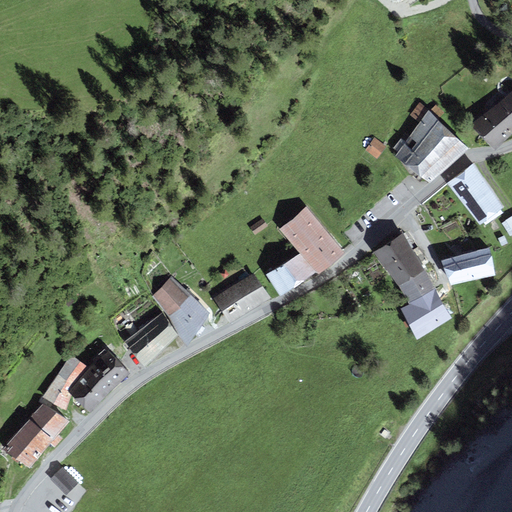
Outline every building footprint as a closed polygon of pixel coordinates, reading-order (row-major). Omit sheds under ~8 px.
[(511,126),(511,89),(475,122),(493,143),(511,126)] [(427,116),(436,106),(424,95),(415,105),(427,116)] [(471,139),(436,106),(427,116),(411,133),(402,141),(399,145),(434,178),(471,139)] [(402,141),(411,133),(406,129),(398,138),(402,141)] [(391,144),(381,137),(374,148),(383,154),(391,144)] [(478,159),(457,176),(487,216),(509,200),(478,159)] [(343,248),(306,203),(280,224),(301,249),(315,267),(318,269),(343,248)] [(262,216),(252,223),(256,229),(266,222),(262,216)] [(403,230),(377,246),(398,281),(425,266),(403,230)] [(489,244),(445,257),(452,279),(495,265),(489,244)] [(301,249),(267,272),(280,291),(315,267),(301,249)] [(410,301),(400,307),(417,335),(453,314),(436,286),(425,266),(398,281),(410,301)] [(269,295),(253,270),(215,293),(231,318),(269,295)] [(213,308),(176,273),(157,292),(192,337),(213,308)] [(148,360),(180,328),(165,307),(127,335),(141,355),(148,360)] [(106,347),(82,371),(71,389),(90,407),(128,368),(106,347)] [(70,350),(43,394),(61,405),(71,389),(82,371),(88,362),(70,350)] [(64,419),(42,400),(28,417),(51,435),(64,419)] [(51,435),(28,417),(5,445),(27,464),(51,435)] [(77,481),(62,466),(51,477),(66,492),(77,481)]
